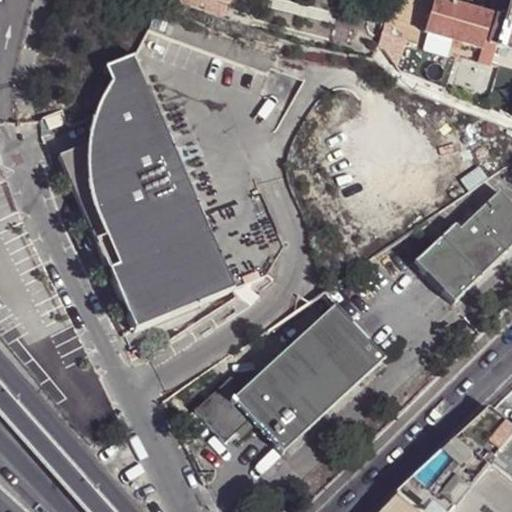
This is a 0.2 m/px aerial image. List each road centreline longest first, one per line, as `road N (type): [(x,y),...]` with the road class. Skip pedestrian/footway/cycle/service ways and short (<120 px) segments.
road 1 (tertiary): [(511,351),(347,511)]
road 2 (motorway): [(126,511),(0,370)]
road 3 (secondary): [(103,511),(0,395)]
